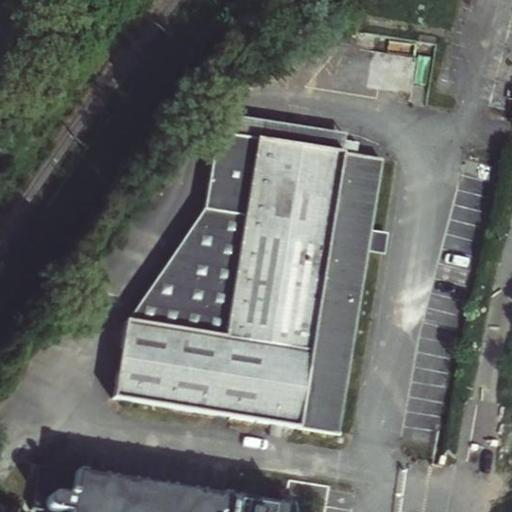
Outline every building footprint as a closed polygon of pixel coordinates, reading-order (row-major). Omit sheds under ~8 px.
[(345,136),(220,115),(216,142),(341,161),(345,136)] [(113,410),(340,445),(347,398),(352,364),(368,260),(371,239),(382,167),(341,161),(216,142),(207,204),(127,323),(113,410)] [(388,242),(371,239),(368,260),(385,263),(388,242)] [(364,401),(370,367),(352,364),(347,398),(364,401)] [(65,487),(64,495),(49,492),(47,493),(44,494),(43,496),(41,501),(42,506),(43,508),(65,511),(285,511),(286,511),(76,472),(73,489),(65,487)]
